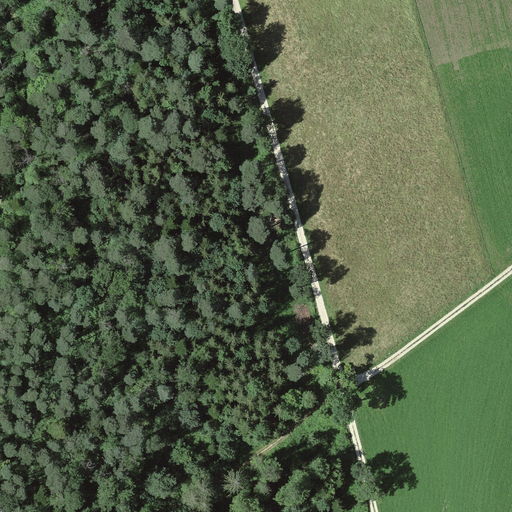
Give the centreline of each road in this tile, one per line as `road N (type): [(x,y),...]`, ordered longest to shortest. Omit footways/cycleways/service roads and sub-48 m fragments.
road 1 (track): [(235,0),(344,393)]
road 2 (track): [(149,511),(344,393)]
road 3 (track): [(344,393),(511,267)]
road 4 (track): [(344,393),(373,511)]
